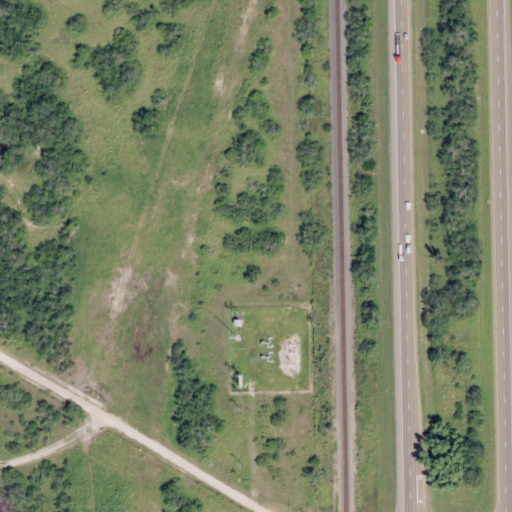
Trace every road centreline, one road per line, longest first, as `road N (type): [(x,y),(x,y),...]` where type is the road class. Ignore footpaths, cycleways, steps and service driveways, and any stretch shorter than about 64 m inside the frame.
road 1 (trunk): [(508,511),(498,0)]
road 2 (trunk): [(401,0),(410,511)]
road 3 (residential): [(0,358),(288,511)]
